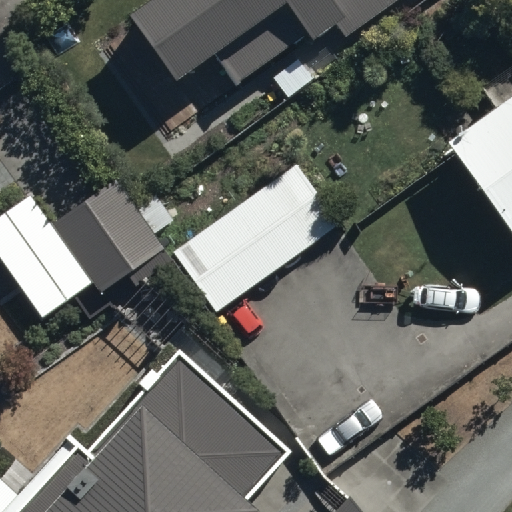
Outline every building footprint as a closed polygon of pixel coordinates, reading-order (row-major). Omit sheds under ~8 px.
[(154,0),(132,16),(178,79),(214,53),(237,84),(308,33),(315,41),(336,26),(345,39),(398,0),(154,0)] [(511,94),(442,147),(511,244),(511,94)] [(297,164),(173,253),(216,311),(340,222),(297,164)] [(31,195),(0,216),(0,259),(42,319),(94,283),(100,291),(161,248),(114,182),(53,226),(31,195)] [(291,451),(178,350),(89,449),(69,431),(0,506),(0,511),(256,511),(257,511),(246,501),(291,451)]
